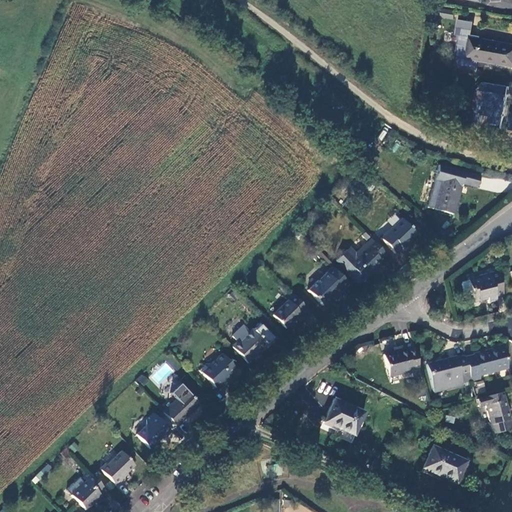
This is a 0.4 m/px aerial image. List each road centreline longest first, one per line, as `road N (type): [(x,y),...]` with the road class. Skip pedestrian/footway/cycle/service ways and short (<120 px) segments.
road 1 (unclassified): [(153,511),(299,376),(395,302)]
road 2 (unclassified): [(395,302),(511,217)]
road 3 (residential): [(395,302),(446,330),(511,325)]
